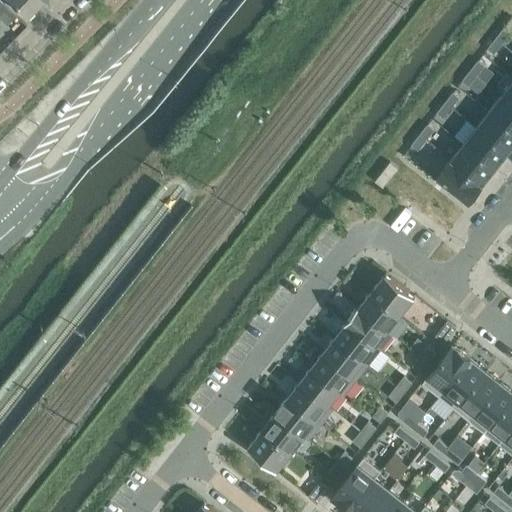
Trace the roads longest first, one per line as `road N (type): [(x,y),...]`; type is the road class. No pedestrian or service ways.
road 1 (residential): [(187,461),(369,233),(443,291)]
road 2 (secondary): [(37,212),(207,0)]
road 3 (secondary): [(151,0),(3,180)]
